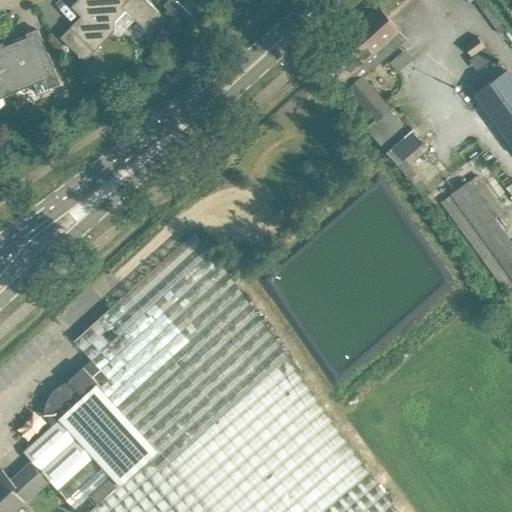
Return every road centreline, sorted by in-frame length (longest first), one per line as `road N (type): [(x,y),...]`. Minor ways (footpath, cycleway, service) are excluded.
road 1 (secondary): [(147,144),(325,0)]
road 2 (secondary): [(0,299),(103,207),(147,144)]
road 3 (secondary): [(147,144),(0,254)]
